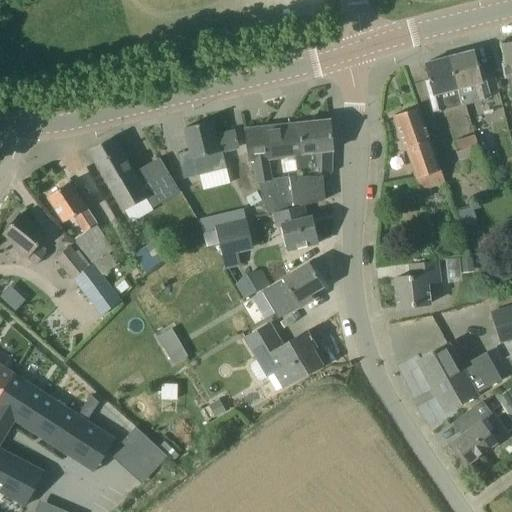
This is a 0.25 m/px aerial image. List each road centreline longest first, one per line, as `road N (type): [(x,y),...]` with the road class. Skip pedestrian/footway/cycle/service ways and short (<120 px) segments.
road 1 (unclassified): [(468,511),(389,399),(358,306),(351,239),(359,52)]
road 2 (tertiary): [(34,130),(359,52)]
road 3 (tertiary): [(359,52),(511,9)]
